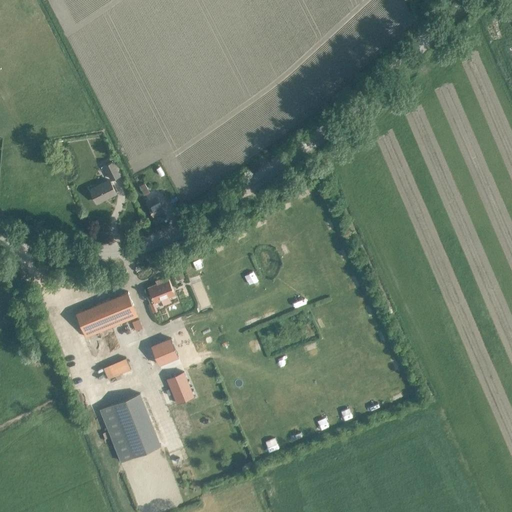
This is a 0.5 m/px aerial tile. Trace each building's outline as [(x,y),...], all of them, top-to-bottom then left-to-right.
[(112,178),(119,175),(113,162),(105,166),(112,178)] [(96,202),(115,193),(109,180),(90,189),(96,202)] [(140,185),(145,195),(150,192),(146,182),(140,185)] [(153,215),(165,209),(158,194),(146,200),(153,215)] [(141,286),(147,301),(172,291),(170,284),(165,286),(162,277),(141,286)] [(196,297),(206,293),(201,281),(191,284),(196,297)] [(128,291),(76,312),(86,337),(138,316),(128,291)] [(139,319),(132,322),(135,330),(142,327),(139,319)] [(159,364),(178,356),(170,338),(151,345),(159,364)] [(127,356),(104,366),(110,378),(132,369),(127,356)] [(167,378),(177,403),(194,396),(184,371),(167,378)] [(100,409),(121,461),(160,445),(140,393),(100,409)]
